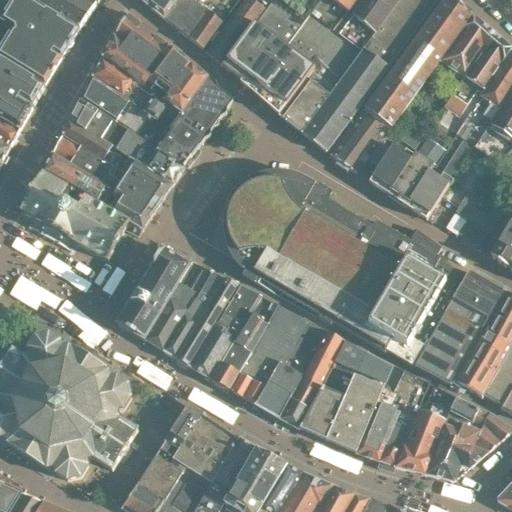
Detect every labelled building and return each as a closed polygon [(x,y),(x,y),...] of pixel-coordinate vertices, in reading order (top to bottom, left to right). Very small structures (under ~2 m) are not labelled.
[(0,0),(0,24),(61,60),(79,32),(24,0),(0,0)] [(24,0),(79,32),(97,6),(87,0),(24,0)] [(202,0),(198,6),(190,0),(147,0),(145,3),(203,50),(205,47),(230,13),(212,0),(207,0),(206,3),(202,0)] [(190,0),(198,6),(202,0),(206,3),(207,0),(212,0),(230,13),(239,0),(190,0)] [(245,0),(207,52),(206,53),(224,68),(245,37),(255,23),(262,15),(265,10),(251,0),(245,0)] [(251,0),(265,10),(262,15),(255,23),(287,47),(309,63),(314,57),(319,61),(318,63),(340,80),(367,44),(399,0),(251,0)] [(473,18),(451,0),(445,0),(405,55),(366,109),(390,127),(440,62),(473,19),(473,18)] [(439,0),(399,0),(367,44),(372,47),(368,52),(389,68),(439,0)] [(192,65),(153,34),(127,15),(114,38),(112,42),(178,85),(192,66),(192,65)] [(453,83),(459,87),(493,36),(484,27),(483,28),(473,19),(440,62),(455,72),(448,82),(452,85),(453,83)] [(309,63),(287,47),(255,23),(245,37),(224,68),(242,82),(241,84),(279,116),(315,68),(309,63)] [(0,24),(0,58),(45,87),(61,60),(0,24)] [(484,92),(510,52),(511,52),(494,38),(495,37),(493,36),(459,87),(447,105),(462,115),(479,88),(484,92)] [(103,58),(102,60),(102,61),(129,79),(128,81),(132,84),(131,86),(149,99),(152,95),(162,102),(163,100),(166,103),(166,102),(178,85),(112,42),(103,58)] [(319,61),(314,57),(309,63),(315,68),(279,116),(279,117),(280,118),(281,117),(281,116),(283,114),(289,118),(287,121),(286,120),(285,122),(287,123),(311,142),(312,141),(311,141),(314,138),(320,143),(318,146),(317,145),(316,146),(326,154),(389,68),(368,52),(372,47),(367,44),(340,80),(318,63),(319,61)] [(484,92),(464,124),(482,136),(511,90),(511,53),(510,52),(484,92)] [(36,104),(45,87),(0,58),(0,88),(20,100),(19,102),(33,110),(36,104)] [(170,105),(166,102),(166,103),(163,100),(162,102),(152,95),(149,99),(131,86),(132,84),(128,81),(129,79),(102,61),(92,80),(157,121),(161,116),(170,105)] [(192,66),(178,85),(166,102),(170,105),(161,116),(179,129),(182,124),(189,129),(218,89),(192,66)] [(158,122),(157,121),(92,80),(80,103),(113,123),(116,120),(136,132),(141,122),(147,126),(154,127),(158,122)] [(0,119),(20,131),(33,110),(19,102),(20,100),(0,88),(0,119)] [(199,149),(230,107),(227,105),(227,101),(229,99),(218,89),(189,129),(182,124),(179,129),(161,116),(157,121),(158,122),(171,130),(173,132),(199,149)] [(511,90),(482,136),(475,147),(501,164),(511,151),(511,90)] [(80,103),(75,114),(71,122),(101,140),(137,164),(146,170),(149,166),(158,152),(171,130),(158,122),(154,127),(147,126),(141,122),(136,132),(116,120),(113,123),(80,103)] [(356,174),(389,128),(390,127),(366,109),(331,157),(356,174)] [(0,143),(11,149),(20,131),(0,119),(0,143)] [(71,122),(64,136),(104,160),(115,168),(120,161),(127,165),(131,160),(120,153),(113,148),(112,148),(71,122)] [(407,126),(398,138),(415,150),(424,138),(407,126)] [(199,149),(173,132),(171,130),(158,152),(185,169),(199,149)] [(64,136),(53,155),(105,187),(114,192),(125,174),(115,169),(64,136)] [(463,142),(443,173),(453,180),(473,148),(463,142)] [(0,170),(11,150),(11,149),(0,143),(0,170)] [(434,167),(406,149),(401,156),(391,150),(370,183),(390,196),(392,193),(409,204),(407,208),(427,220),(453,180),(443,173),(438,180),(429,175),(434,167)] [(149,166),(146,170),(172,186),(173,187),(175,184),(185,169),(158,152),(149,166)] [(43,172),(42,174),(43,174),(104,209),(114,192),(105,187),(53,155),(52,156),(49,162),(49,161),(46,167),(44,173),(43,172)] [(127,165),(125,169),(131,173),(130,175),(128,177),(164,200),(165,201),(166,199),(165,199),(172,188),(172,189),(173,187),(172,186),(146,170),(131,160),(127,165)] [(138,238),(143,232),(106,211),(42,174),(21,213),(32,219),(27,227),(27,229),(28,230),(30,230),(31,230),(31,229),(41,235),(40,235),(43,237),(43,236),(57,244),(57,245),(60,246),(69,251),(69,253),(70,255),(72,255),(74,253),(78,245),(108,262),(126,231),(138,238)] [(415,367),(455,297),(450,294),(462,275),(445,266),(446,266),(445,265),(447,261),(448,262),(449,261),(441,256),(439,259),(437,258),(442,250),(426,238),(425,239),(417,246),(376,222),(373,228),(328,202),(333,193),(319,185),(316,189),(306,183),(293,178),(279,176),(266,177),(253,182),(242,191),(234,202),(228,214),(226,228),(228,242),(233,255),(234,254),(248,267),(243,276),(279,298),(282,294),(288,297),(291,292),(324,311),(318,319),(330,327),(332,324),(385,353),(387,351),(415,367)] [(128,177),(106,211),(143,232),(144,231),(144,230),(150,220),(151,220),(152,219),(151,218),(154,214),(155,215),(155,214),(155,213),(160,205),(161,206),(162,205),(161,204),(163,200),(128,177)] [(469,220),(476,208),(482,198),(469,190),(463,200),(456,212),(469,220)] [(476,208),(469,220),(489,233),(491,233),(499,220),(489,214),(487,216),(476,208)] [(466,221),(455,214),(446,228),(458,235),(466,221)] [(469,220),(458,237),(478,250),(489,233),(469,220)] [(511,223),(511,224),(491,258),(511,271),(511,223)] [(189,266),(163,250),(160,256),(151,269),(152,270),(146,279),(124,315),(118,326),(127,331),(128,331),(135,336),(143,341),(189,266)] [(192,262),(189,266),(143,341),(145,342),(163,353),(214,273),(203,268),(192,262)] [(455,297),(415,367),(451,387),(454,382),(505,293),(502,292),(471,273),(469,272),(455,297)] [(175,360),(224,278),(214,273),(163,353),(175,360)] [(187,367),(238,285),(224,278),(175,360),(187,367)] [(187,367),(211,381),(213,383),(254,314),(263,298),(238,285),(187,367)] [(511,297),(505,293),(454,382),(482,399),(484,397),(511,347),(511,297)] [(311,323),(294,314),(277,305),(269,325),(231,393),(262,411),(311,323)] [(264,320),(254,314),(213,383),(231,393),(269,325),(263,322),(264,320)] [(328,333),(315,325),(311,323),(262,411),(280,421),(328,333)] [(299,431),(344,342),(328,333),(280,421),(281,421),(299,431)] [(0,438),(6,438),(7,444),(11,447),(44,467),(43,468),(47,470),(54,468),(56,475),(67,482),(81,480),(89,468),(87,461),(94,460),(100,464),(109,469),(113,472),(119,461),(124,464),(136,445),(132,442),(136,435),(139,431),(119,419),(117,413),(124,411),(131,400),(129,386),(118,378),(111,380),(109,372),(69,347),(63,349),(60,342),(49,335),(36,338),(28,350),(30,357),(23,358),(13,351),(11,355),(0,372),(0,438)] [(393,369),(391,368),(344,342),(299,431),(325,442),(356,456),(357,455),(393,369)] [(511,348),(506,359),(484,397),(502,407),(511,389),(511,348)] [(379,464),(380,463),(383,465),(398,424),(414,430),(432,387),(394,368),(393,369),(357,455),(379,464)] [(432,387),(414,430),(398,470),(422,475),(444,421),(453,397),(432,387)] [(511,416),(511,389),(502,407),(501,410),(511,416)] [(511,433),(511,430),(489,415),(479,411),(453,397),(444,421),(459,429),(462,423),(475,429),(478,422),(483,424),(503,441),(511,433)] [(186,410),(166,442),(165,444),(180,453),(205,416),(203,414),(203,415),(193,408),(193,409),(187,410),(186,410)] [(205,417),(205,416),(180,453),(165,444),(138,486),(163,502),(156,511),(196,511),(241,440),(240,440),(238,438),(237,439),(205,417)] [(454,483),(488,455),(503,441),(483,424),(478,422),(475,429),(462,423),(459,429),(444,421),(422,475),(454,483)] [(398,470),(414,430),(398,424),(383,465),(395,469),(398,470)] [(241,440),(196,511),(220,511),(258,450),(241,440)] [(261,511),(288,466),(258,449),(258,450),(220,511),(261,511)] [(288,466),(261,511),(279,511),(302,474),(288,466)] [(303,475),(302,474),(279,511),(319,511),(334,488),(333,488),(334,487),(303,475)] [(0,483),(0,511),(11,511),(22,494),(19,493),(19,492),(9,488),(0,483)] [(511,484),(511,486),(511,487),(500,499),(500,498),(499,499),(499,500),(500,500),(501,504),(500,504),(500,505),(501,506),(501,505),(511,511),(511,484)] [(138,486),(122,510),(125,511),(156,511),(163,502),(138,486)] [(319,511),(344,511),(354,496),(334,488),(319,511)] [(37,511),(43,502),(22,494),(11,511),(37,511)] [(363,511),(369,501),(354,496),(344,511),(363,511)] [(371,501),(370,502),(369,501),(363,511),(386,511),(384,506),(371,501)] [(57,511),(59,509),(43,502),(37,511),(57,511)]
